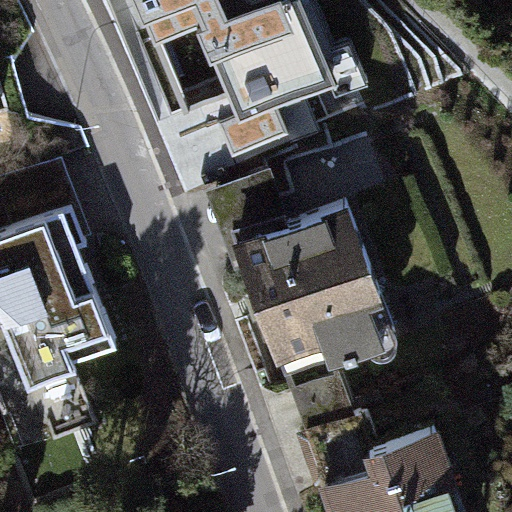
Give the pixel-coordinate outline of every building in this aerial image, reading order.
[(137,0),(156,45),(201,27),(239,121),(333,84),(300,0),(137,0)] [(232,229),(289,207),(272,160),(207,186),(226,237),(233,234),(232,229)] [(289,207),(232,229),(233,234),(277,349),(324,331),(330,347),(399,321),(348,185),(289,207)] [(61,197),(0,220),(0,305),(30,380),(77,361),(75,356),(118,339),(61,197)] [(307,422),(356,405),(335,348),(286,366),(307,422)] [(307,422),(296,426),(314,477),(320,475),(332,511),(475,511),(439,408),(371,432),(361,403),(356,405),(307,422)]
